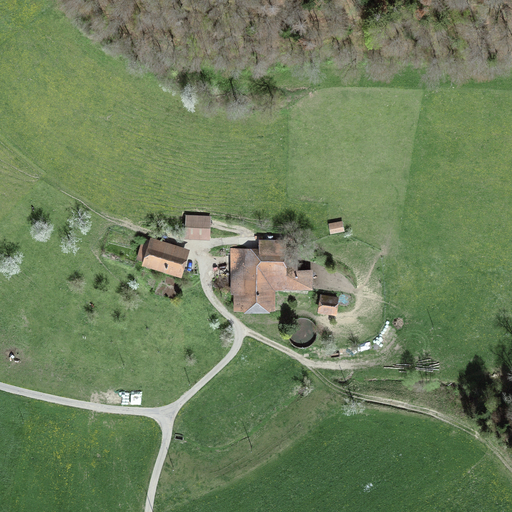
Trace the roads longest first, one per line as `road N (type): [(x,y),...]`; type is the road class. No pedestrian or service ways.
road 1 (track): [(236,325),(309,362),(338,388),(466,426),(511,467)]
road 2 (unclassified): [(0,386),(166,421),(147,511)]
